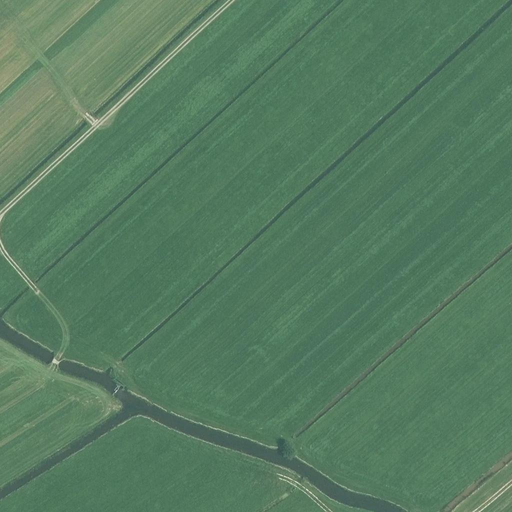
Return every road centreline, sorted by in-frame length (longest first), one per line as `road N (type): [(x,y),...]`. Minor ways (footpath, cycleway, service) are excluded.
road 1 (track): [(64,351),(110,359),(131,384),(292,442),(417,511)]
road 2 (track): [(0,214),(232,0)]
road 3 (track): [(57,358),(62,327),(0,245)]
